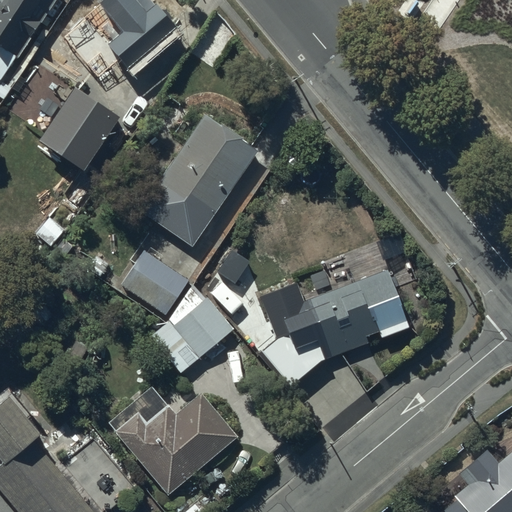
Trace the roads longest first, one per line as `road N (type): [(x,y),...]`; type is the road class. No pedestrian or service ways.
road 1 (residential): [(285,0),(511,271)]
road 2 (residential): [(511,331),(296,511)]
